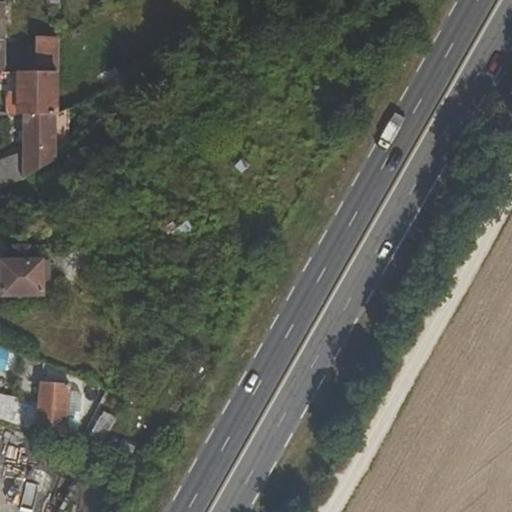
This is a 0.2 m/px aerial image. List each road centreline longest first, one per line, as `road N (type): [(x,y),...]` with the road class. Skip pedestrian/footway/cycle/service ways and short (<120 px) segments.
road 1 (primary): [(478,0),(187,511)]
road 2 (primary): [(231,511),(511,17)]
